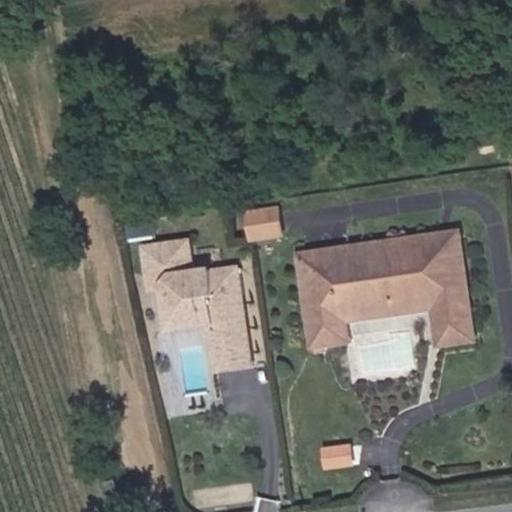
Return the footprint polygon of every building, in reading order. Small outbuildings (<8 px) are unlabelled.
[(256,251),(284,247),(279,215),(251,219),(256,251)] [(454,348),(488,342),(473,243),(314,266),(327,358),(362,353),(360,333),(358,320),(403,314),(403,307),(447,300),(450,317),(454,348)] [(226,314),(236,306),(232,278),(191,283),(187,249),(135,255),(141,300),(156,299),(158,312),(186,309),(188,327),(206,325),(209,350),(235,347),(231,319),(226,314)] [(360,333),(450,317),(447,300),(403,307),(403,314),(358,320),(360,333)] [(206,325),(188,327),(186,309),(158,312),(162,342),(202,337),(208,387),(246,381),(240,347),(235,347),(209,350),(206,325)]
